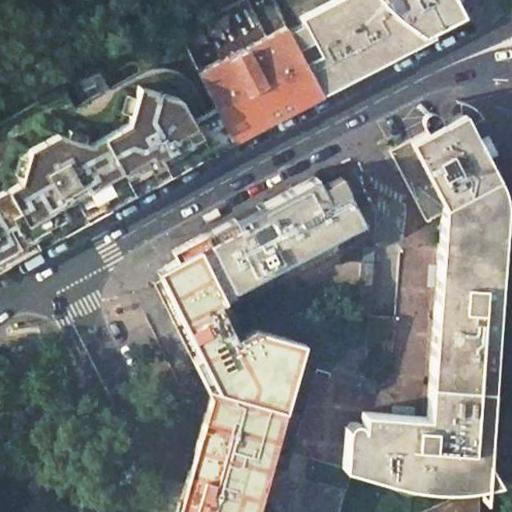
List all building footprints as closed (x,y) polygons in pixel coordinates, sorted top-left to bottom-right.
[(324,0),(324,1),(299,15),(315,45),(298,54),(317,92),(335,83),(360,70),(385,57),(399,50),(427,36),(423,26),(454,9),(452,5),(449,0),(324,0)] [(284,28),(197,72),(229,138),(317,92),(298,54),(284,28)] [(222,141),(193,81),(191,78),(187,73),(183,70),(177,67),(172,64),(166,63),(160,62),(155,63),(149,64),(143,66),(74,105),(64,87),(0,122),(0,262),(8,259),(89,214),(185,162),(222,141)] [(402,414),(362,411),(361,426),(361,423),(359,421),(357,420),(354,419),(351,420),(349,421),(347,423),(346,425),(343,463),(440,486),(485,439),(493,288),(510,289),(511,252),(511,251),(495,252),(495,242),(479,242),(482,225),(491,224),(496,218),(497,189),(492,175),(487,161),(497,155),(485,134),(478,137),(472,124),(467,126),(459,113),(387,150),(422,221),(441,209),(437,272),(428,415),(402,414)] [(264,201),(202,231),(235,297),(384,219),(354,157),(328,169),(264,201)] [(495,242),(496,218),(491,224),(482,225),(479,242),(495,242)] [(268,473),(304,355),(298,344),(259,328),(246,336),(236,341),(218,307),(228,301),(235,297),(202,231),(170,248),(175,256),(167,261),(161,282),(180,321),(174,324),(210,395),(194,448),(268,473)] [(161,282),(167,261),(148,271),(169,314),(174,324),(180,321),(161,282)] [(218,307),(236,341),(246,336),(228,301),(218,307)] [(268,473),(194,448),(190,461),(186,473),(260,498),(262,492),(265,483),(268,473)] [(484,511),(484,466),(440,486),(384,511),(484,511)] [(189,501),(185,511),(261,511),(265,500),(265,498),(265,497),(265,496),(264,494),(264,493),(263,492),(262,492),(260,498),(186,473),(179,498),(189,501)] [(179,498),(174,511),(185,511),(189,501),(179,498)]
